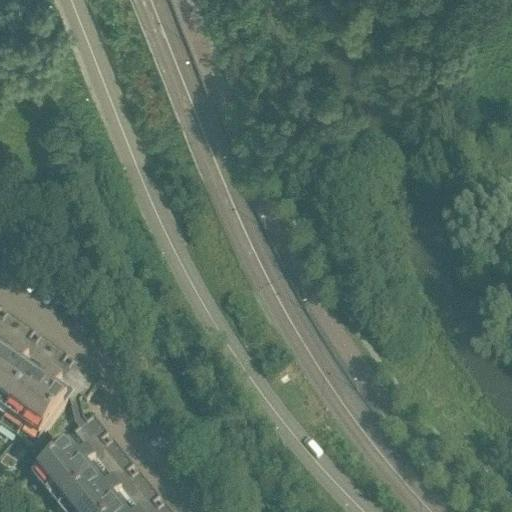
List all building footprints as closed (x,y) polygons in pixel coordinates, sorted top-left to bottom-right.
[(511,122),(503,115),(472,152),(502,178),(511,165),(511,122)] [(7,317),(0,326),(0,342),(2,344),(16,323),(7,317)] [(16,323),(2,344),(11,350),(26,330),(16,323)] [(11,350),(19,356),(20,357),(35,336),(26,330),(11,350)] [(26,361),(30,363),(36,368),(50,347),(41,340),(26,361)] [(36,368),(44,374),(59,353),(50,347),(36,368)] [(59,353),(44,374),(52,379),(53,380),(68,360),(59,353)] [(0,428),(31,386),(34,381),(23,373),(30,363),(26,361),(25,360),(20,357),(19,356),(12,366),(1,358),(0,358),(0,428)] [(59,384),(63,387),(68,391),(83,371),(74,364),(59,384)] [(68,391),(77,397),(92,377),(83,371),(68,391)] [(92,377),(77,397),(87,404),(101,383),(92,377)] [(31,386),(0,428),(17,440),(34,452),(34,453),(64,410),(68,405),(56,397),(63,387),(59,384),(57,383),(53,380),(52,379),(45,389),(34,381),(31,386)] [(74,436),(82,445),(101,429),(94,420),(74,436)] [(82,445),(88,452),(89,454),(108,438),(101,429),(82,445)] [(94,459),(96,463),(101,468),(120,452),(113,444),(94,459)] [(47,495),(60,510),(91,485),(96,481),(105,474),(101,468),(96,463),(94,459),(92,458),(89,454),(88,452),(78,460),(69,449),(65,453),(34,478),(34,479),(47,495)] [(120,452),(101,468),(105,474),(108,477),(127,461),(120,452)] [(108,477),(114,484),(115,485),(134,470),(127,461),(108,477)] [(119,491),(127,500),(146,484),(139,475),(119,491)] [(61,511),(122,511),(131,505),(127,500),(119,491),(118,489),(115,485),(114,484),(104,492),(96,481),(91,485),(60,510),(61,511)] [(127,500),(131,505),(133,508),(153,492),(146,484),(127,500)] [(153,492),(133,508),(136,511),(147,511),(160,501),(153,492)]
